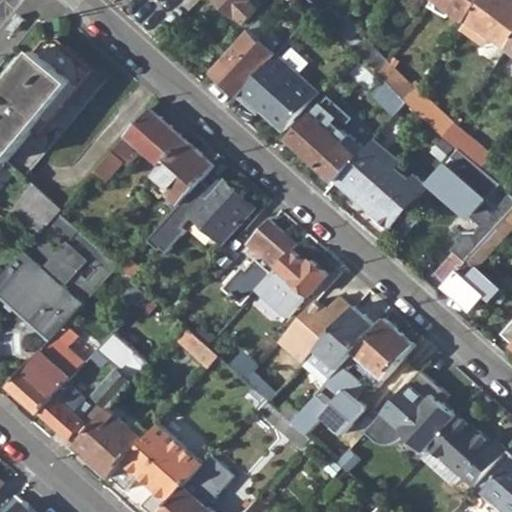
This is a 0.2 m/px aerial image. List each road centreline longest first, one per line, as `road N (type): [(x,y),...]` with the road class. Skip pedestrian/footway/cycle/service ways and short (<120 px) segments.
road 1 (residential): [(511,385),(80,0)]
road 2 (residential): [(0,421),(100,511)]
